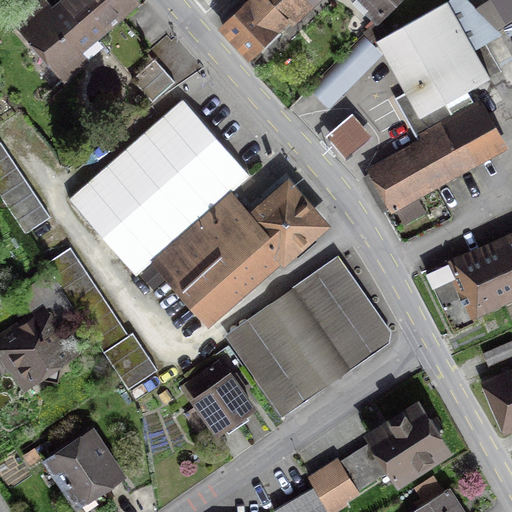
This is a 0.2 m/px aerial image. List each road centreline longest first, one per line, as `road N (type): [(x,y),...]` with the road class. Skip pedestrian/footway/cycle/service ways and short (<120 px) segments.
road 1 (tertiary): [(389,269),(353,208),(195,25)]
road 2 (residential): [(427,340),(185,511)]
road 3 (tertiary): [(511,489),(427,340)]
road 4 (residential): [(511,208),(389,269)]
